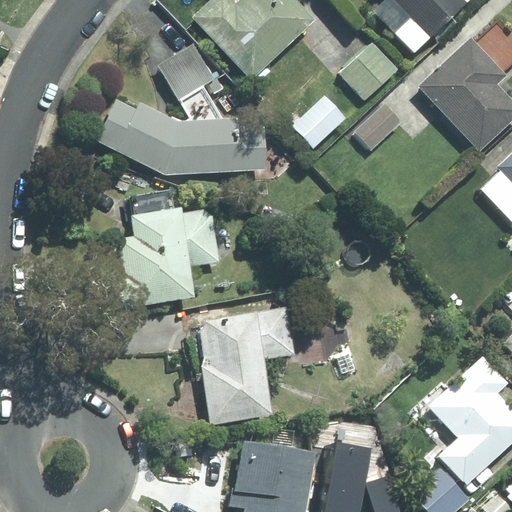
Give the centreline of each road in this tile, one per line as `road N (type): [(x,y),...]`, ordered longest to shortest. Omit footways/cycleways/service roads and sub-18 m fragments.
road 1 (residential): [(0,222),(18,121),(51,47),(90,0)]
road 2 (residential): [(18,383),(75,414),(104,443),(104,493),(82,511)]
